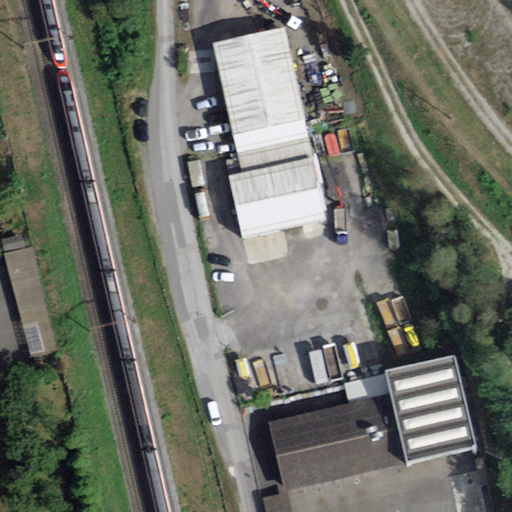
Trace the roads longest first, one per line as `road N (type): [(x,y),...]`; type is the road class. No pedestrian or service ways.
road 1 (unclassified): [(252,511),(172,196),(165,0)]
road 2 (track): [(344,0),(395,108),(457,197),(511,253)]
road 3 (track): [(414,0),(511,146)]
